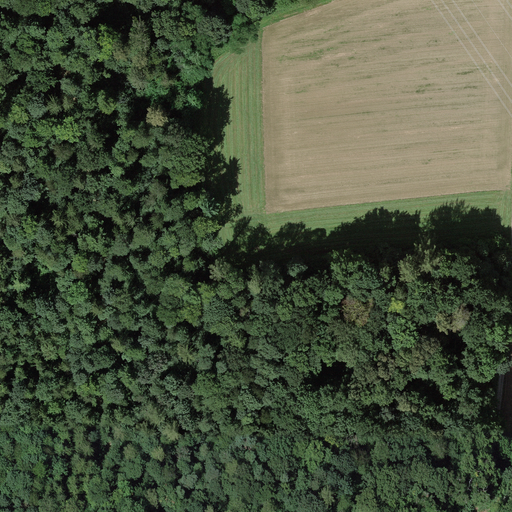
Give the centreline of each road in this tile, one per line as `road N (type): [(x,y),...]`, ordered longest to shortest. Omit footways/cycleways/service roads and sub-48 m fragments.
road 1 (track): [(119,511),(102,384),(106,253),(43,0)]
road 2 (track): [(81,130),(38,226),(0,413)]
road 3 (track): [(511,208),(491,464)]
road 4 (track): [(365,511),(370,490),(400,475),(491,464)]
